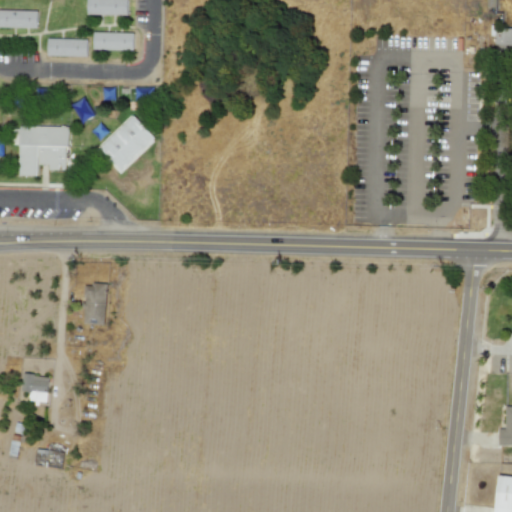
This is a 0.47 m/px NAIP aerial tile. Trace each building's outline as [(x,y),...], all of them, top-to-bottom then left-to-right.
[(87,0),(87,13),(127,14),(127,0),(87,0)] [(0,10),(0,27),(36,27),(37,11),(0,10)] [(93,32),(93,49),(133,50),(133,33),(93,32)] [(47,38),(47,55),(87,56),(87,39),(47,38)] [(121,171),(155,138),(133,115),(99,147),(121,171)] [(19,176),(38,176),(38,164),(48,164),(48,170),(67,170),(68,126),(20,125),(19,176)] [(104,324),(106,284),(84,284),(83,324),(104,324)] [(46,403),(48,376),(23,374),(21,391),(29,392),(28,402),(46,403)] [(511,406),(505,406),(504,429),(499,429),(498,444),(511,444),(511,406)] [(34,464),(61,469),(64,452),(37,448),(34,464)] [(511,511),(511,476),(498,475),(493,511),(511,511)]
